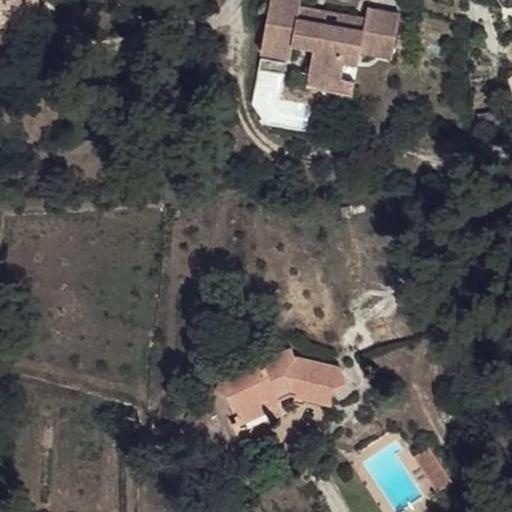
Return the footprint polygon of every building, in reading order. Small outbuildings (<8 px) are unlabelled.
[(0,0),(0,26),(36,28),(37,0),(0,0)] [(301,0),(270,0),(261,52),(290,58),(293,44),(313,48),(309,73),(341,80),(341,78),(344,62),(358,64),(360,52),(392,58),(400,15),(367,9),(365,19),(363,31),(336,26),(324,24),(298,19),(300,7),(301,0)] [(324,24),(327,12),(300,7),(298,19),(324,24)] [(365,19),(338,14),(336,26),(363,31),(365,19)] [(309,73),(306,86),(352,94),(355,81),(341,78),(341,80),(309,73)] [(478,114),(480,128),(500,125),(498,111),(478,114)] [(292,348),(219,379),(216,389),(226,392),(236,414),(263,402),(270,416),(271,419),(286,413),(278,396),(291,390),(296,391),(293,402),(305,405),(305,403),(306,397),(331,404),(336,386),(346,382),(341,367),(295,356),(292,348)] [(331,404),(306,397),(305,403),(330,409),(331,404)] [(263,402),(236,414),(242,428),(270,416),(263,402)] [(429,446),(414,456),(437,492),(453,482),(429,446)]
